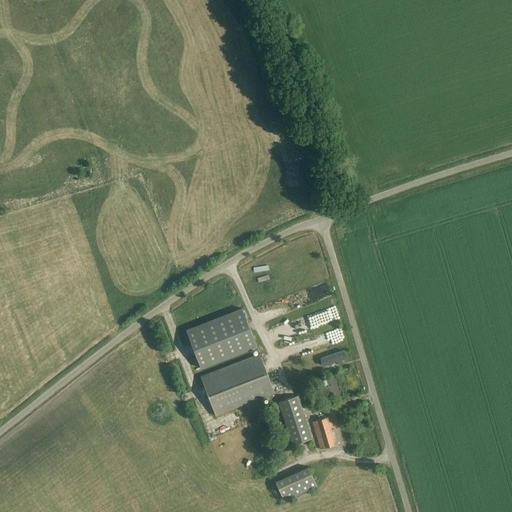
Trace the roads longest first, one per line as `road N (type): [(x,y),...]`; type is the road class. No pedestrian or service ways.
road 1 (unclassified): [(0,432),(195,284),(321,219)]
road 2 (unclassified): [(407,511),(321,219)]
road 3 (unclassified): [(321,219),(511,155)]
